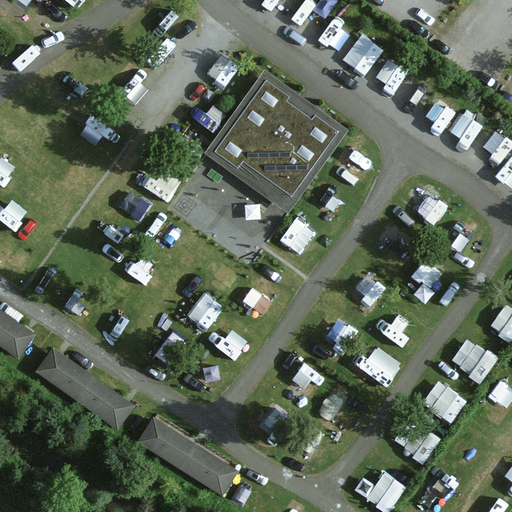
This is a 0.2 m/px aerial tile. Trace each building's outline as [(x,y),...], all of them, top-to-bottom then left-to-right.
[(339,136),(270,89),(225,151),(293,199),(339,136)] [(436,240),(458,255),(474,231),(452,217),(436,240)] [(389,221),(380,244),(394,249),(403,226),(389,221)] [(432,248),(421,265),(443,279),(454,263),(432,248)] [(372,315),(387,292),(366,279),(352,302),(372,315)] [(385,320),(402,330),(413,312),(396,302),(385,320)] [(495,326),(511,334),(511,305),(507,303),(495,326)] [(34,335),(0,309),(0,344),(18,358),(34,335)] [(469,335),(454,361),(486,380),(501,354),(469,335)] [(363,347),(350,364),(367,378),(380,360),(363,347)] [(39,371),(117,427),(133,405),(54,349),(39,371)] [(453,419),(469,398),(448,383),(432,404),(453,419)] [(324,405),(342,418),(357,397),(339,384),(324,405)] [(223,496),(238,474),(157,420),(142,442),(223,496)] [(415,453),(430,438),(412,422),(398,437),(415,453)] [(314,465),(326,446),(309,435),(297,454),(314,465)] [(386,469),(368,496),(390,510),(407,483),(386,469)]
